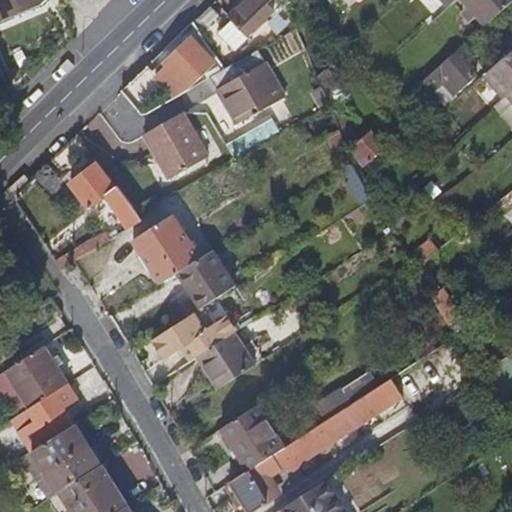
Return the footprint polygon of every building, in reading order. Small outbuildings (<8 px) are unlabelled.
[(74,0),(0,0),(0,23),(42,5),(47,0),(53,0),(63,10),(74,0)] [(248,0),(228,19),(230,21),(216,34),(216,37),(222,44),(224,42),(235,54),(249,41),(247,39),(276,11),(269,5),(274,0),(248,0)] [(441,15),(428,0),(409,0),(430,24),(441,15)] [(511,0),(463,0),(487,25),(511,2),(511,0)] [(204,35),(220,20),(209,9),(194,24),(204,35)] [(157,79),(147,68),(122,92),(141,117),(169,90),(166,87),(168,84),(177,97),(186,92),(215,66),(191,40),(165,64),(168,69),(157,79)] [(220,72),(212,77),(238,125),(287,98),(260,50),(220,72)] [(511,94),(511,54),(485,78),(496,91),(504,101),(510,96),(511,94)] [(455,55),(425,82),(431,88),(441,79),(453,91),(460,85),(464,90),(476,79),(455,55)] [(421,85),(413,92),(429,111),(437,104),(421,85)] [(313,95),(319,109),(330,104),(323,89),(313,95)] [(208,159),(183,113),(144,135),(170,180),(208,159)] [(257,133),(274,123),(272,119),(254,129),(257,133)] [(228,150),(234,160),(280,133),(274,123),(257,133),(228,150)] [(370,134),(355,148),(369,164),(384,150),(370,134)] [(139,216),(118,188),(116,189),(94,161),(81,171),(85,175),(71,186),(89,210),(112,192),(115,195),(108,200),(125,223),(131,230),(144,222),(139,216)] [(47,164),(31,180),(51,205),(68,190),(47,164)] [(395,235),(410,228),(401,212),(387,219),(395,235)] [(136,241),(162,285),(178,274),(202,259),(175,217),(136,241)] [(125,223),(106,234),(111,242),(131,230),(125,223)] [(106,234),(101,238),(105,245),(111,242),(106,234)] [(101,238),(57,264),(62,271),(105,245),(101,238)] [(202,259),(178,274),(200,311),(202,309),(217,300),(235,288),(212,252),(202,259)] [(441,290),(432,297),(444,314),(453,307),(441,290)] [(153,343),(165,360),(189,345),(197,357),(233,335),(237,333),(227,318),(213,326),(202,309),(200,311),(195,314),(196,316),(153,343)] [(196,358),(207,376),(217,392),(254,368),(233,335),(197,357),(196,358)] [(461,344),(457,338),(451,342),(455,348),(461,344)] [(44,349),(0,377),(0,386),(20,418),(29,412),(31,411),(30,409),(68,386),(44,349)] [(329,381),(319,368),(310,373),(320,387),(329,381)] [(310,373),(299,380),(310,394),(320,387),(310,373)] [(343,390),(353,405),(378,389),(368,374),(343,390)] [(247,474),(255,487),(268,478),(269,480),(291,465),(294,469),(403,398),(392,381),(378,389),(353,405),(285,450),(249,472),(247,474)] [(18,434),(32,455),(75,428),(65,412),(79,404),(68,386),(31,411),(29,412),(36,422),(18,434)] [(222,430),(249,472),(285,450),(258,407),(222,430)] [(36,422),(29,412),(20,418),(11,423),(18,434),(36,422)] [(58,495),(62,492),(100,468),(75,428),(32,455),(58,495)] [(62,492),(74,511),(122,511),(127,509),(100,468),(62,492)] [(258,511),(267,506),(255,487),(247,474),(230,485),(247,511),(258,511)] [(338,475),(283,510),(284,511),(362,511),(356,503),(338,475)]
